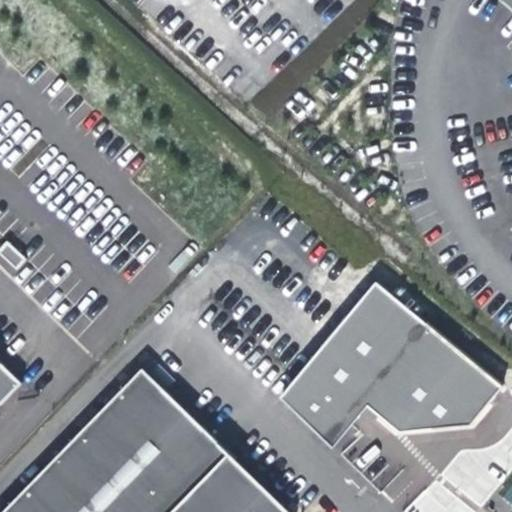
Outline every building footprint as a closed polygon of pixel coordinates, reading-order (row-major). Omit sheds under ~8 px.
[(511,0),(501,0),(501,1),(511,9),(511,0)] [(0,247),(0,252),(17,269),(27,259),(7,241),(0,247)] [(506,386),(379,279),(278,397),(335,445),(370,403),(403,431),(473,424),(506,386)] [(0,403),(21,382),(0,361),(0,403)] [(291,511),(144,369),(2,511),(291,511)]
